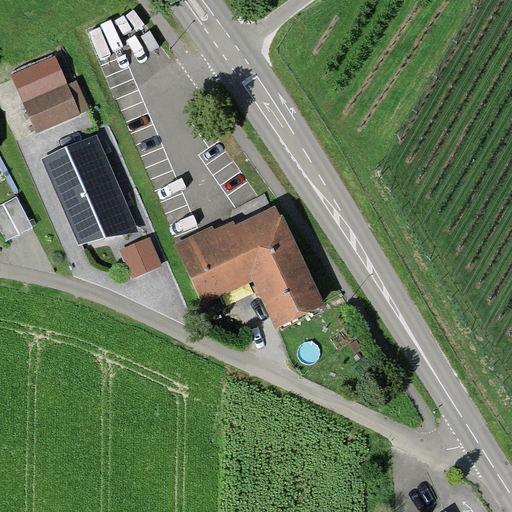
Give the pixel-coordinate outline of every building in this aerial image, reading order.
[(69,84),(57,56),(13,75),(38,133),(90,111),(77,80),(69,84)] [(115,130),(102,135),(123,187),(136,182),(115,130)] [(96,134),(42,158),(80,244),(141,232),(96,134)] [(16,199),(0,207),(0,227),(7,241),(32,228),(16,199)] [(211,225),(174,243),(203,304),(254,280),(259,291),(277,330),(327,307),(284,215),(280,217),(275,207),(235,226),(232,221),(213,229),(211,225)] [(162,266),(150,238),(121,251),(133,279),(162,266)]
